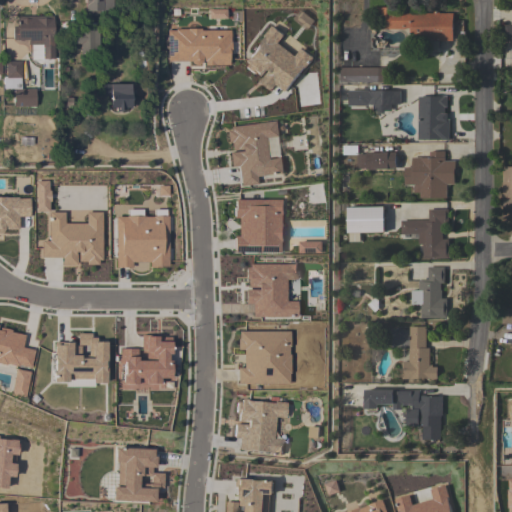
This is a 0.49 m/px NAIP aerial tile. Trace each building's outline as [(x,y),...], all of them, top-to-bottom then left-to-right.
[(83,0),(109,0),(109,10),(97,10),(97,16),(86,16),(86,10),(83,10),(83,0)] [(439,40),(439,51),(418,51),(418,45),(410,45),(411,28),(404,28),(404,29),(377,28),(377,7),(387,7),(387,12),(433,13),(433,11),(439,11),(439,12),(453,13),(453,40),(439,40)] [(53,58),(41,58),(41,44),(27,44),(27,40),(22,40),(18,40),(12,40),(12,26),(16,26),(16,16),(52,16),(52,37),(53,37),(53,49),(53,58)] [(511,24),(503,24),(503,40),(511,40),(511,24)] [(286,92),(310,56),(298,48),(294,55),(276,43),(282,34),(269,25),(242,66),(260,78),(258,81),(271,90),(274,85),(286,92)] [(79,43),(72,43),(72,32),(79,32),(79,26),(97,26),(97,53),(79,53),(79,43)] [(227,29),(165,30),(166,61),(188,61),(188,64),(202,64),(202,65),(228,65),(227,29)] [(20,77),(5,78),(4,61),(20,61),(20,77)] [(386,67),(386,82),(341,82),(341,67),(379,67),(386,67)] [(12,105),(11,88),(13,88),(13,84),(19,84),(19,88),(33,88),(34,105),(12,105)] [(129,84),(129,108),(122,108),(122,111),(114,111),(114,108),(108,108),(108,97),(101,97),(101,93),(100,93),(100,87),(101,87),(101,84),(129,84)] [(391,110),(373,110),(373,104),(367,104),(367,105),(347,105),(347,90),(368,90),(368,91),(400,90),(401,104),(391,104),(391,110)] [(418,95),(440,95),(447,95),(447,106),(444,106),(444,112),(447,112),(447,118),(449,118),(449,139),(418,139),(418,95)] [(238,186),(255,184),(254,175),(282,173),(281,157),(269,158),(267,137),(277,136),(276,122),(225,126),(228,166),(236,166),(238,186)] [(420,157),(429,157),(429,151),(444,151),(444,160),(455,160),(455,168),(454,168),(454,184),(446,184),(447,197),(420,198),(420,192),(413,192),(413,184),(404,185),(404,167),(411,167),(411,157),(420,157)] [(395,152),(396,169),(387,169),(387,168),(374,169),(366,169),(366,167),(357,168),(357,154),(365,154),(365,152),(395,152)] [(511,166),(511,218),(502,218),(502,166),(511,166)] [(348,194),(341,194),(340,171),(348,171),(348,194)] [(47,211),(48,181),(34,180),(33,210),(47,211)] [(0,233),(0,229),(16,229),(16,216),(27,216),(27,197),(0,197),(0,233)] [(231,253),(282,253),(282,199),(232,199),(232,218),(236,218),(236,236),(232,236),(231,253)] [(346,207),(346,232),(383,231),(382,206),(346,207)] [(428,220),(428,208),(447,207),(448,223),(442,223),(442,239),(448,239),(449,258),(422,258),(422,244),(418,244),(418,234),(417,234),(417,233),(411,233),(411,234),(401,234),(401,220),(428,220)] [(99,211),(84,211),(84,223),(62,223),(62,211),(47,211),(47,240),(40,240),(40,257),(60,257),(60,265),(75,265),(75,263),(99,263),(99,211)] [(166,266),(166,215),(113,216),(113,267),(129,267),(129,262),(147,261),(147,266),(166,266)] [(295,264),(244,264),(244,304),(250,304),(250,316),(294,316),(295,301),(284,301),(284,279),(294,279),(295,264)] [(444,267),(444,282),(440,283),(440,290),(441,290),(441,298),(446,298),(446,317),(421,317),(421,303),(411,304),(411,290),(418,290),(418,281),(420,281),(420,279),(428,279),(427,267),(444,267)] [(511,323),(500,323),(500,307),(511,307),(511,323)] [(425,326),(425,348),(429,348),(429,364),(432,364),(432,367),(437,367),(437,378),(426,378),(412,377),(412,379),(402,378),(402,361),(408,361),(409,326),(425,326)] [(0,362),(28,368),(32,349),(20,347),(22,333),(0,328),(0,362)] [(235,383),(287,383),(287,330),(236,331),(236,349),(241,349),(241,367),(235,367),(235,383)] [(104,340),(88,340),(88,333),(75,333),(75,343),(51,343),(51,381),(63,381),(63,386),(92,386),(92,383),(104,383),(104,340)] [(119,383),(159,383),(159,378),(167,378),(168,336),(138,336),(138,348),(119,348),(119,383)] [(175,353),(159,353),(159,344),(166,344),(165,337),(174,337),(175,345),(175,353)] [(20,371),(12,370),(8,395),(23,397),(26,374),(20,373),(20,371)] [(406,425),(406,407),(412,407),(412,404),(402,403),(402,409),(393,409),(393,404),(378,404),(378,408),(364,408),(364,401),(365,401),(365,389),(392,390),(392,389),(419,389),(419,396),(442,396),(442,415),(441,415),(441,439),(423,439),(423,425),(419,425),(406,425)] [(284,403),(236,399),(235,423),(233,423),(232,438),(237,438),(236,451),(281,454),(282,440),(271,439),(273,416),(283,417),(284,403)] [(282,418),(274,417),(272,438),(280,439),(282,418)] [(0,487),(4,488),(5,476),(12,477),(13,462),(14,463),(16,438),(0,437),(0,487)] [(152,501),(152,490),(161,490),(161,473),(152,472),(153,448),(115,448),(114,487),(110,487),(110,500),(152,501)] [(268,511),(270,480),(234,478),(233,502),(222,501),(221,511),(268,511)] [(24,497),(23,511),(0,511),(0,479),(19,479),(19,497),(24,497)] [(397,511),(450,511),(444,485),(429,488),(431,499),(410,504),(408,495),(395,498),(397,511)] [(342,511),(385,511),(382,499),(342,511)]
